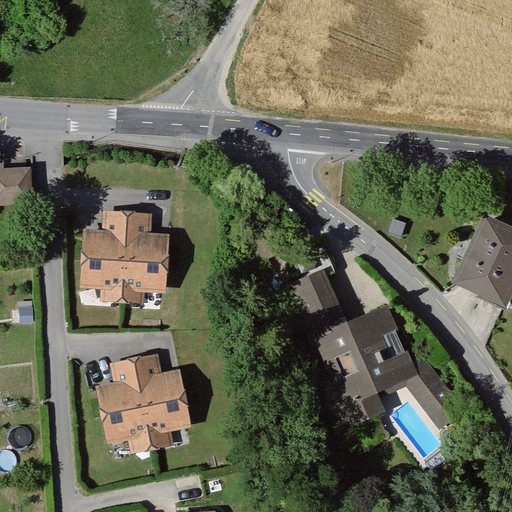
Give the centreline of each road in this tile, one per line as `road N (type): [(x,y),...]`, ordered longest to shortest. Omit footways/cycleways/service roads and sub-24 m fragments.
road 1 (residential): [(48,117),(65,511)]
road 2 (unclassified): [(283,134),(301,190),(407,279),(511,415)]
road 3 (tertiary): [(283,134),(511,155)]
road 4 (unclassified): [(247,0),(198,81),(183,126)]
road 5 (tertiary): [(48,117),(183,126)]
